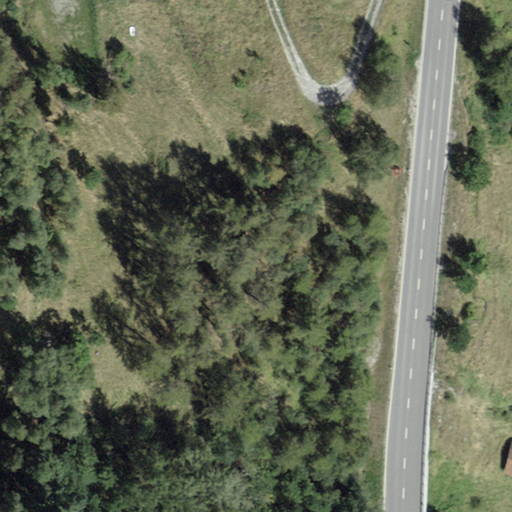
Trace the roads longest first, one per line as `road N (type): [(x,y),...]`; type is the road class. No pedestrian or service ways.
road 1 (secondary): [(443,0),(403,511)]
road 2 (track): [(271,0),(297,63),(324,93),(344,89),(375,0)]
